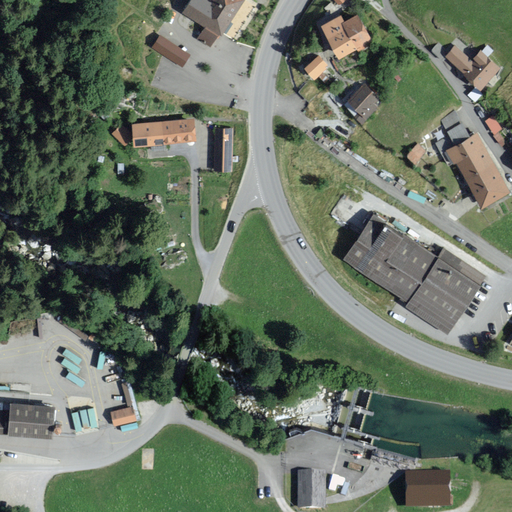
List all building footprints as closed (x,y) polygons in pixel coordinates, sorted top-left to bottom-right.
[(247,0),(211,0),(211,1),(208,0),(194,0),(186,14),(208,28),(200,40),(212,48),(221,35),(225,37),(247,0)] [(346,24),(342,17),(323,28),(341,62),(359,52),(360,55),(376,47),(359,17),(346,24)] [(150,48),(184,65),(192,50),(158,32),(150,48)] [(448,58),(485,88),(501,68),(481,52),(474,61),(457,47),(448,58)] [(331,69),(322,58),(309,69),(318,80),(331,69)] [(346,105),(365,121),(380,104),(361,88),(346,105)] [(487,210),(511,194),(511,187),(480,134),(475,136),(468,124),(466,125),(460,114),(445,123),(453,136),(439,145),(452,166),(459,162),(487,210)] [(487,119),(495,132),(501,128),(493,115),(487,119)] [(199,141),(197,118),(136,125),(139,147),(199,141)] [(135,138),(123,125),(114,133),(126,146),(135,138)] [(235,172),(234,129),(215,129),(216,172),(235,172)] [(414,159),(426,148),(419,141),(407,151),(414,159)] [(451,334),(489,276),(446,247),(440,256),(377,215),(348,260),(412,302),(409,307),(451,334)] [(0,434),(56,438),(58,408),(12,405),(12,410),(0,409),(0,434)] [(137,420),(134,407),(113,413),(117,425),(137,420)] [(96,408),(73,410),(75,429),(97,427),(96,408)] [(452,506),(452,474),(409,473),(408,505),(452,506)] [(329,510),(328,476),(301,476),(302,511),(329,510)]
